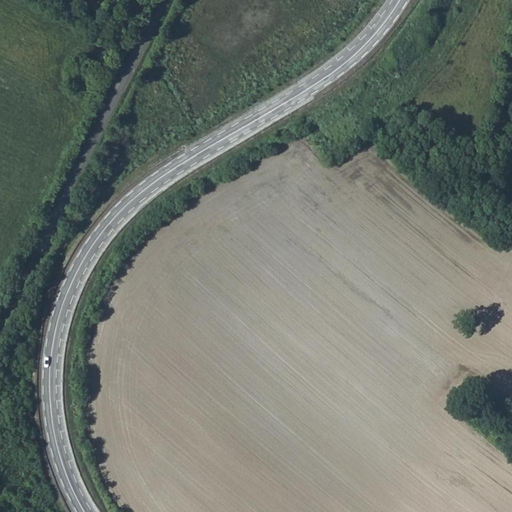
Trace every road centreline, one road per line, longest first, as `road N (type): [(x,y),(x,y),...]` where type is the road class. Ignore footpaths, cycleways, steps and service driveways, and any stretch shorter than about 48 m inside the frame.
road 1 (tertiary): [(83,511),(54,429),(49,374),(60,308),(81,261),(150,185),(326,78),(402,0)]
road 2 (unclassified): [(163,0),(0,322)]
